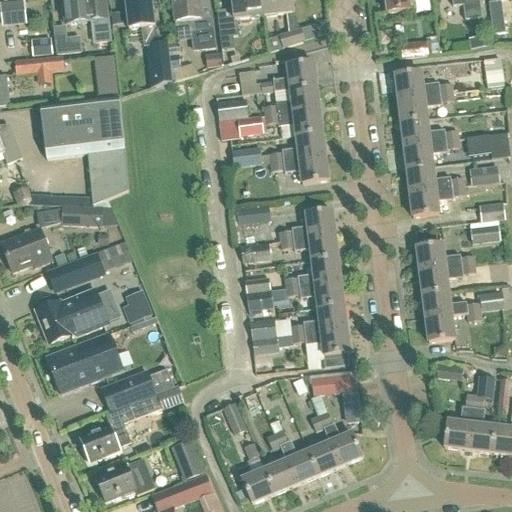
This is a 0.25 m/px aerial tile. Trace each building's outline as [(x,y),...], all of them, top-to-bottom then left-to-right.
[(92,3),(91,0),(63,0),(67,29),(92,26),(95,48),(113,46),(108,1),(92,3)] [(151,0),(149,0),(126,3),(130,35),(142,34),(144,53),(151,52),(155,92),(172,87),(168,48),(157,49),(151,0)] [(173,0),(177,28),(191,26),(195,56),(215,54),(211,23),(202,25),(198,0),(173,0)] [(237,25),(264,21),(261,0),(230,0),(232,15),(218,16),(221,43),(233,42),(239,41),(237,25)] [(300,34),(295,17),(293,17),(291,0),(261,0),(264,21),(287,19),(289,38),(279,41),(283,53),(306,46),(302,34),(300,34)] [(349,0),(351,27),(375,25),(373,0),(349,0)] [(384,0),(386,17),(410,14),(409,0),(410,0),(384,0)] [(452,0),(453,11),(463,10),(465,24),(481,22),(478,0),(452,0)] [(4,31),(27,28),(24,4),(1,7),(4,31)] [(121,16),(110,17),(112,28),(123,27),(121,16)] [(504,19),(491,21),(493,34),(493,38),(506,36),(504,19)] [(472,54),(497,50),(495,38),(470,42),(472,54)] [(233,42),(221,43),(222,54),(234,53),(233,42)] [(34,64),(54,62),(52,45),(32,47),(34,64)] [(403,62),(429,60),(428,46),(402,49),(403,62)] [(392,64),(392,52),(372,51),(372,63),(392,64)] [(220,58),(206,59),(208,72),(221,70),(220,58)] [(54,62),(34,64),(16,66),(17,81),(38,78),(39,90),(54,88),(52,76),(66,75),(64,61),(54,62)] [(501,63),(481,65),(484,92),(504,90),(501,63)] [(289,93),(315,90),(312,67),(286,70),(288,83),(274,85),(274,86),(262,88),(263,97),(289,93)] [(397,104),(454,97),(453,89),(440,90),(440,88),(422,90),(420,77),(394,80),(397,104)] [(0,111),(10,111),(6,81),(0,81),(0,111)] [(392,85),(367,88),(382,236),(406,233),(392,85)] [(97,100),(118,98),(117,87),(96,89),(97,100)] [(276,109),(264,111),(265,120),(318,114),(315,90),(289,93),(291,106),(276,107),(276,109)] [(400,128),(426,124),(425,113),(443,110),(442,108),(455,106),(454,97),(397,104),(400,128)] [(51,199),(29,198),(34,210),(62,210),(93,211),(108,205),(130,196),(121,103),(121,101),(42,109),(48,164),(87,160),(92,201),(51,200),(51,199)] [(248,122),(247,112),(246,105),(217,108),(219,125),(238,123),(248,122)] [(321,138),(318,114),(265,120),(266,130),(278,129),(278,131),(294,129),(295,141),(321,138)] [(248,122),(238,123),(240,141),(267,139),(266,130),(265,120),(248,122)] [(426,124),(400,128),(403,151),(460,144),(459,136),(446,137),(446,135),(428,137),(426,124)] [(23,163),(9,130),(0,130),(0,159),(4,158),(9,169),(23,163)] [(321,138),(295,141),(297,155),(282,156),(282,158),(269,159),(270,168),(324,162),(321,138)] [(489,141),(469,143),(471,161),(491,158),(489,141)] [(406,175),(433,171),(431,160),(449,158),(448,155),(461,153),(460,144),(403,151),(406,175)] [(268,160),(262,161),(260,153),(233,156),(236,173),(270,169),(268,160)] [(301,189),(327,186),(324,162),(270,168),(271,176),(284,175),(285,177),(299,175),(301,189)] [(471,191),(500,187),(498,170),(469,173),(471,191)] [(465,192),(464,183),(434,186),(433,171),(406,175),(409,199),(465,192)] [(21,210),(30,205),(24,191),(14,195),(21,210)] [(465,192),(409,199),(412,222),(439,219),(437,207),(454,205),(453,202),(466,200),(465,192)] [(62,214),(61,230),(101,232),(101,230),(103,230),(117,229),(118,228),(111,213),(108,205),(93,211),(62,210),(62,211),(62,214)] [(484,228),(506,225),(504,208),(481,210),(484,228)] [(239,230),(272,226),(270,211),(237,215),(239,230)] [(280,245),(334,239),(331,215),(305,218),(307,232),(292,234),(292,236),(279,237),(280,245)] [(464,234),(464,226),(434,228),(435,236),(464,234)] [(474,249),(501,246),(499,230),(472,234),(474,249)] [(40,235),(3,251),(15,278),(34,270),(36,273),(53,266),(40,235)] [(98,238),(98,248),(108,248),(108,238),(98,238)] [(311,266),(337,262),(334,239),(280,245),(280,247),(241,251),(243,269),(271,265),(270,257),(295,254),(295,257),(310,255),(311,266)] [(124,245),(96,256),(98,263),(113,258),(117,268),(132,263),(124,245)] [(419,276),(475,268),(474,261),(459,263),(459,260),(444,262),(443,249),(416,252),(419,276)] [(75,256),(66,260),(69,267),(78,264),(75,256)] [(58,271),(68,268),(64,259),(55,263),(58,271)] [(337,262),(311,266),(313,279),(298,281),(298,282),(284,284),(285,292),(340,286),(337,262)] [(58,271),(47,276),(55,298),(87,285),(78,263),(78,264),(69,267),(68,268),(58,271)] [(475,268),(419,276),(422,300),(449,297),(447,285),(463,283),(462,280),(476,278),(475,268)] [(247,297),(272,294),(270,283),(246,286),(247,297)] [(317,313),(343,310),(340,286),(285,292),(286,302),(299,300),(299,303),(316,301),(317,313)] [(128,309),(122,311),(128,327),(151,318),(141,294),(125,301),(128,309)] [(272,294),(247,297),(250,317),(274,314),(272,294)] [(108,329),(95,296),(62,310),(61,306),(36,316),(49,349),(73,340),(74,342),(108,329)] [(482,317),(505,314),(504,297),(481,300),(482,308),(468,310),(467,307),(450,309),(449,297),(422,300),(425,324),(452,321),(467,319),(482,317)] [(290,332),(291,340),(346,334),(343,310),(317,313),(319,326),(303,328),(303,331),(290,332)] [(1,318),(14,345),(24,341),(11,314),(1,318)] [(482,317),(467,319),(468,327),(483,325),(482,317)] [(453,329),(452,321),(425,324),(428,348),(455,344),(453,329)] [(253,344),(277,341),(275,325),(251,327),(253,344)] [(291,340),(292,349),(307,348),(321,346),(323,358),(323,361),(348,358),(349,357),(346,334),(291,340)] [(292,351),(292,349),(291,340),(277,341),(253,344),(255,359),(277,357),(277,353),(292,351)] [(62,400),(123,377),(110,341),(48,364),(62,400)] [(257,362),(243,365),(246,379),(259,377),(257,362)] [(463,386),(464,373),(439,370),(438,383),(463,386)] [(148,376),(101,394),(111,417),(157,399),(150,382),(148,376)] [(356,379),(312,384),(314,401),(345,398),(358,396),(358,393),(356,383),(356,379)] [(492,458),(495,431),(485,430),(486,415),(484,414),(485,403),(494,404),(496,383),(480,381),(478,400),(474,400),(468,455),(492,458)] [(509,419),(511,391),(511,385),(502,384),(498,418),(509,419)] [(180,391),(144,406),(149,418),(185,403),(180,391)] [(468,455),(474,400),(467,399),(466,413),(463,412),(462,427),(447,425),(444,452),(468,455)] [(319,421),(327,417),(320,401),(312,404),(319,421)] [(279,420),(290,417),(287,403),(276,405),(279,420)] [(236,440),(248,434),(236,408),(224,413),(236,440)] [(111,434),(81,446),(90,467),(106,460),(108,464),(121,458),(119,452),(131,447),(123,429),(137,423),(135,417),(132,410),(106,421),(111,434)] [(333,430),(327,417),(319,421),(325,435),(325,434),(331,447),(330,448),(340,472),(362,462),(352,438),(341,443),(335,429),(333,430)] [(495,431),(492,458),(511,460),(511,419),(510,433),(495,431)] [(317,438),(325,435),(319,421),(311,424),(317,438)] [(318,481),(308,457),(298,461),(292,446),(289,447),(284,436),(276,439),(282,452),(287,466),(286,466),(296,490),(318,481)] [(274,456),(282,452),(276,439),(268,442),(274,456)] [(192,446),(173,453),(185,485),(204,477),(192,446)] [(250,465),(258,461),(253,448),(245,451),(250,465)] [(318,481),(340,472),(330,448),(308,457),(318,481)] [(274,499),(264,476),(259,464),(251,467),(256,479),(242,485),(252,509),(274,499)] [(144,466),(97,485),(105,506),(122,499),(124,503),(137,497),(139,501),(155,494),(144,466)] [(274,499),(296,490),(286,466),(264,476),(274,499)] [(214,498),(206,478),(151,500),(155,511),(177,511),(200,503),(203,511),(221,511),(216,497),(214,498)]
